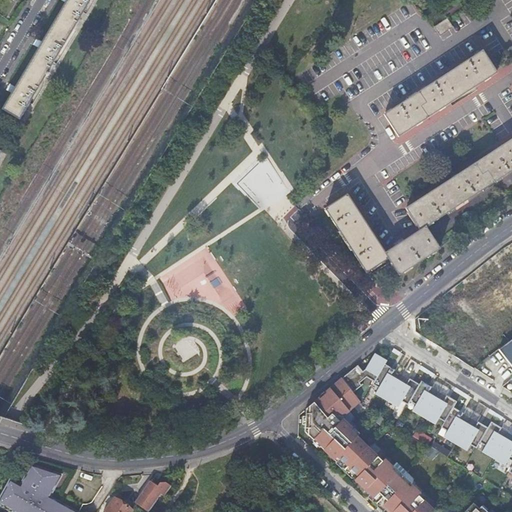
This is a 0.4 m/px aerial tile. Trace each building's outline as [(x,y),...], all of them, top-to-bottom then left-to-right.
[(20,121),(92,0),(67,0),(39,49),(10,97),(2,111),(20,121)] [(452,27),(447,18),(433,27),(438,36),(452,27)] [(483,52),(385,115),(399,137),(497,74),(487,59),(483,52)] [(399,276),(439,249),(425,227),(511,170),(511,140),(406,209),(420,231),(385,254),(347,195),(325,209),(366,273),(388,259),(399,276)] [(486,316),(511,298),(511,269),(472,297),(486,316)] [(511,367),(511,340),(499,350),(511,365),(511,367)] [(342,378),(353,392),(358,389),(363,385),(363,384),(361,385),(360,383),(367,378),(374,382),(373,385),(379,388),(376,394),(382,398),(387,401),(399,408),(402,402),(405,403),(408,405),(409,405),(411,402),(416,405),(413,411),(420,416),(424,418),(436,425),(440,418),(445,421),(445,422),(442,427),(448,431),(444,437),(447,439),(455,444),(468,451),(471,445),(477,448),(481,442),(486,445),(483,452),(494,458),(497,460),(504,464),(508,458),(511,460),(511,467),(510,472),(511,473),(511,441),(511,442),(506,438),(498,433),(502,428),(497,425),(492,422),(491,422),(488,427),(481,424),(478,422),(475,428),(467,423),(465,422),(460,419),(463,413),(460,411),(454,407),(457,402),(457,401),(449,397),(447,396),(443,401),(439,399),(436,397),(428,393),(432,387),(426,383),(422,381),(421,381),(419,384),(412,380),(409,379),(406,385),(400,381),(399,380),(391,376),(395,370),(392,369),(385,364),(387,361),(374,354),(365,370),(362,372),(358,365),(345,376),(342,378)] [(349,411),(360,401),(353,392),(342,378),(334,385),(325,393),(320,397),(309,406),(309,414),(306,413),(305,417),(305,425),(305,428),(308,428),(308,435),(313,440),(320,446),(334,460),(336,458),(357,477),(354,480),(363,488),(370,494),(385,509),(388,511),(432,511),(434,510),(418,496),(420,494),(411,485),(409,487),(391,469),(393,467),(384,459),(382,461),(356,437),(350,430),(352,428),(348,425),(355,418),(349,411)] [(350,430),(356,437),(359,434),(354,428),(353,429),(352,428),(350,430)] [(427,453),(432,455),(435,450),(446,455),(449,449),(433,441),(427,453)] [(357,477),(336,458),(334,460),(336,462),(335,463),(341,469),(342,468),(346,472),(345,473),(352,479),(352,478),(354,480),(357,477)] [(20,488),(10,483),(0,502),(0,505),(13,511),(75,511),(49,498),(61,476),(31,467),(20,488)] [(394,469),(393,467),(391,469),(409,487),(411,485),(410,484),(411,483),(405,477),(404,478),(401,475),(402,474),(395,468),(394,469)] [(155,487),(148,482),(133,504),(145,511),(154,498),(155,499),(158,495),(160,496),(167,486),(163,483),(158,484),(155,487)] [(370,494),(367,497),(373,503),(374,502),(378,505),(377,506),(382,511),(385,509),(370,494)] [(114,498),(103,511),(130,511),(132,510),(114,498)] [(479,508),(473,503),(464,511),(486,511),(481,506),(479,508)]
